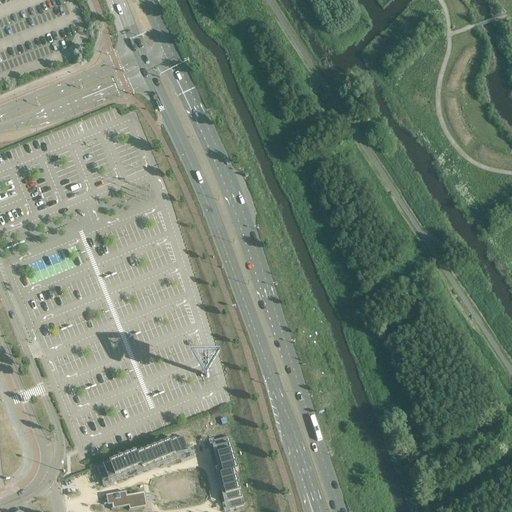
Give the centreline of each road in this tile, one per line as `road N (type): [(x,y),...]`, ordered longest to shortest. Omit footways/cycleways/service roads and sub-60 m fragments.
road 1 (primary): [(340,511),(237,197),(170,51)]
road 2 (primary): [(148,74),(210,209),(314,491)]
road 3 (unclassified): [(42,482),(61,460),(62,436),(0,281)]
road 4 (unclassified): [(0,128),(148,74)]
road 5 (unclassified): [(0,334),(45,451),(42,482)]
road 6 (unclassified): [(139,55),(0,113)]
